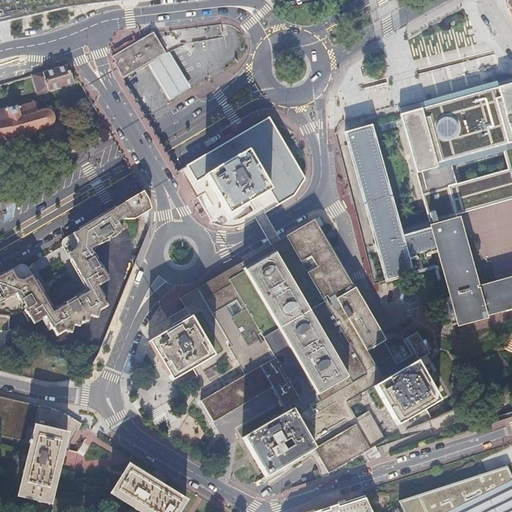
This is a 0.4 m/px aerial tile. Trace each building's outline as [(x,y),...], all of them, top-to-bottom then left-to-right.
[(78,0),(0,0),(0,16),(27,10),(31,9),(43,5),(78,0)] [(470,28),(411,35),(414,54),(472,47),(470,28)] [(67,65),(33,76),(38,94),(70,84),(67,65)] [(345,134),(386,281),(412,273),(407,255),(436,248),(458,324),(485,317),(484,315),(511,307),(511,278),(477,288),(457,215),(511,199),(511,83),(399,115),(425,209),(396,217),(371,128),(358,131),(345,134)] [(0,147),(2,147),(3,151),(6,150),(5,147),(14,145),(14,149),(17,148),(16,144),(26,142),(27,146),(29,146),(28,142),(42,139),(43,142),(46,141),(45,138),(63,134),(63,137),(66,136),(65,134),(71,132),(69,126),(61,128),(56,110),(53,111),(48,110),(44,109),(38,111),(36,105),(38,104),(38,102),(35,103),(34,99),(31,100),(32,104),(19,107),(18,103),(15,104),(15,106),(9,107),(8,105),(5,106),(5,109),(0,110),(0,147)] [(291,195),(303,179),(269,119),(181,170),(210,224),(212,225),(216,227),(225,227),(229,227),(234,226),(238,225),(242,224),(253,217),(261,212),(291,195)] [(143,192),(124,204),(131,214),(134,219),(151,209),(150,204),(148,200),(146,196),(143,192)] [(3,274),(0,275),(0,303),(11,297),(19,299),(34,324),(42,319),(49,331),(52,329),(57,336),(65,331),(71,332),(73,325),(79,327),(81,322),(82,325),(85,323),(84,320),(89,321),(91,316),(97,317),(99,311),(107,307),(102,299),(106,297),(100,286),(109,280),(93,253),(96,247),(123,231),(118,222),(125,218),(131,214),(124,204),(79,230),(80,231),(62,242),(72,261),(71,261),(88,290),(78,296),(79,298),(64,306),(63,305),(53,310),(37,281),(35,282),(26,266),(23,265),(4,276),(3,274)] [(261,212),(253,217),(263,233),(271,247),(276,244),(279,242),(271,228),(261,212)] [(195,385),(191,387),(212,423),(270,389),(285,414),(242,438),(267,479),(313,452),(316,456),(330,476),(376,449),(400,433),(396,425),(373,385),(382,380),(366,351),(382,342),(383,341),(386,340),(353,288),(351,289),(318,233),(314,228),(312,223),(279,242),(276,244),(271,247),(222,275),(228,285),(192,305),(186,295),(178,300),(184,310),(189,318),(212,357),(203,363),(208,372),(204,373),(198,377),(202,382),(195,385)] [(222,275),(186,295),(192,305),(228,285),(222,275)] [(0,363),(10,314),(0,312),(0,363)] [(189,318),(148,342),(170,382),(193,369),(199,365),(203,363),(212,357),(189,318)] [(388,349),(382,342),(366,351),(382,380),(428,353),(417,333),(388,349)] [(428,353),(382,380),(373,385),(396,425),(438,401),(415,362),(429,355),(428,353)] [(203,363),(199,365),(204,373),(208,372),(203,363)] [(0,397),(0,436),(26,442),(29,429),(34,430),(40,407),(0,397)] [(60,412),(40,407),(34,430),(19,497),(50,503),(57,477),(70,480),(76,452),(68,450),(71,441),(81,425),(60,412)] [(128,466),(110,493),(139,511),(178,511),(185,501),(128,466)] [(398,503),(402,511),(511,511),(511,477),(507,467),(398,503)] [(371,511),(366,501),(330,511),(371,511)]
